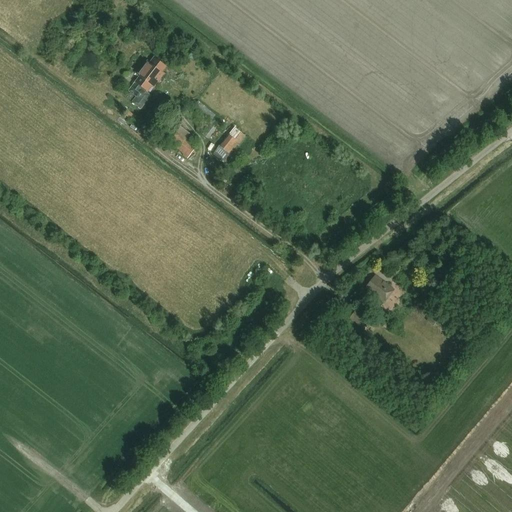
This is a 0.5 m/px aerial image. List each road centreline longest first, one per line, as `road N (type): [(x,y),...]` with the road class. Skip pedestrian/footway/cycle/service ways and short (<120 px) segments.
road 1 (unclassified): [(114,511),(323,282),(511,133)]
road 2 (track): [(323,282),(305,258),(152,143),(145,126),(154,105)]
